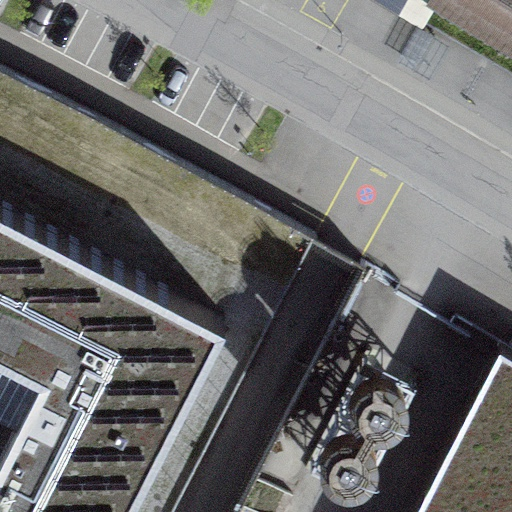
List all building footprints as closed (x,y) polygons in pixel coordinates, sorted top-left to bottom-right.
[(511,0),(444,0),(511,40),(511,0)] [(120,511),(223,314),(0,198),(0,511),(120,511)] [(511,511),(511,360),(431,511),(511,511)] [(369,416),(378,418),(387,417),(395,413),(402,407),(406,399),(408,390),(406,381),(402,373),(395,367),(387,363),(377,362),(368,364),(360,369),(355,377),(352,386),(352,395),(355,404),(361,411),(369,416)] [(339,473),(348,476),(357,475),(365,471),(372,465),(376,457),(378,448),(376,439),(372,431),(365,424),(357,420),(347,419),(338,422),(330,427),(325,434),(322,443),(322,453),(325,461),(331,469),(339,473)]
